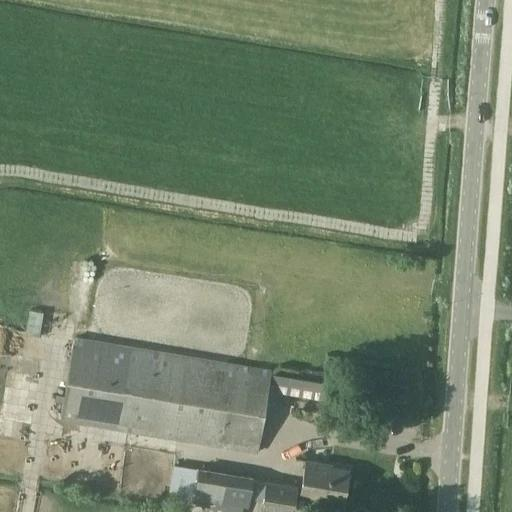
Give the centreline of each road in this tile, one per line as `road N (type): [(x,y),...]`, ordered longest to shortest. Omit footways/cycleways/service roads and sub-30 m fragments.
road 1 (tertiary): [(462,307),(485,0)]
road 2 (tertiary): [(447,511),(462,307)]
